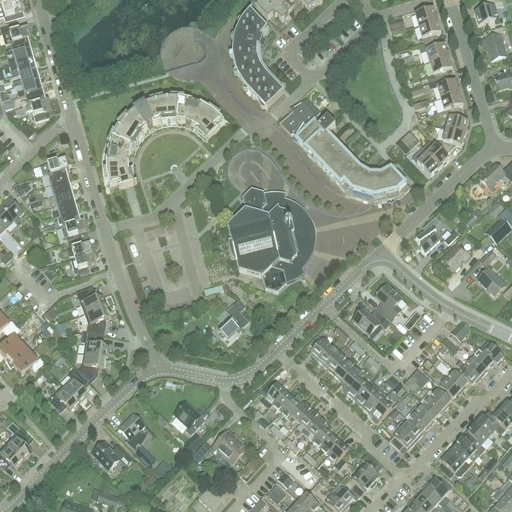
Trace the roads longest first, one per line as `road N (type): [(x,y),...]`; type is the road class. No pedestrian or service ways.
road 1 (tertiary): [(161,369),(141,377),(6,511)]
road 2 (residential): [(402,480),(365,443),(361,428),(275,351)]
road 3 (residential): [(229,511),(279,453),(226,398),(226,380)]
road 4 (residential): [(384,260),(397,235),(494,148)]
road 5 (residential): [(494,148),(447,0)]
road 6 (residential): [(402,480),(511,372)]
road 7 (tertiary): [(511,337),(452,308),(384,260)]
road 8 (residential): [(383,17),(388,62),(409,121),(380,150)]
road 9 (tertiary): [(384,260),(365,266),(275,351)]
road 10 (residential): [(13,266),(44,299),(116,271)]
